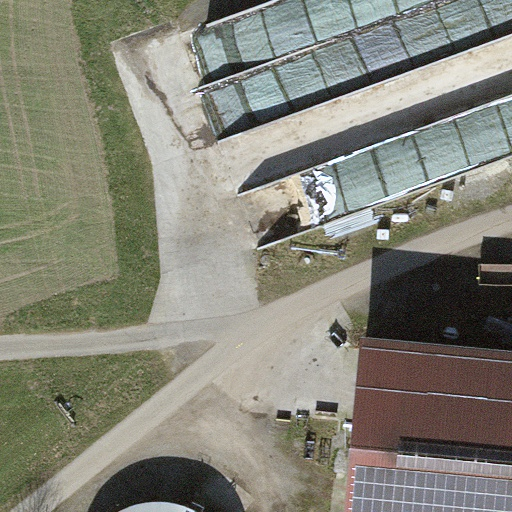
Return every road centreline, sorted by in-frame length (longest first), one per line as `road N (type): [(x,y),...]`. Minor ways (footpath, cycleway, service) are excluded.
road 1 (track): [(275,324),(34,511)]
road 2 (track): [(275,324),(0,351)]
road 3 (track): [(511,231),(275,324)]
